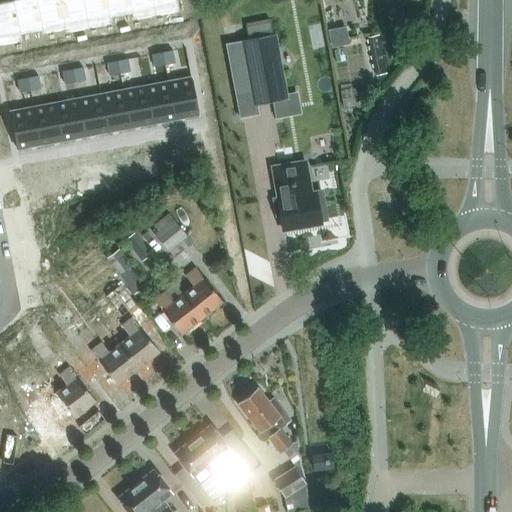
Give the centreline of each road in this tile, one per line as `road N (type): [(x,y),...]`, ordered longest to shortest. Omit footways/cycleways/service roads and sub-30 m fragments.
road 1 (residential): [(436,269),(373,274),(309,298),(86,467),(0,507)]
road 2 (tertiary): [(469,316),(486,477)]
road 3 (tertiary): [(486,477),(504,317)]
road 4 (residential): [(486,477),(402,482),(385,492),(379,511)]
road 5 (tertiary): [(490,121),(491,0)]
